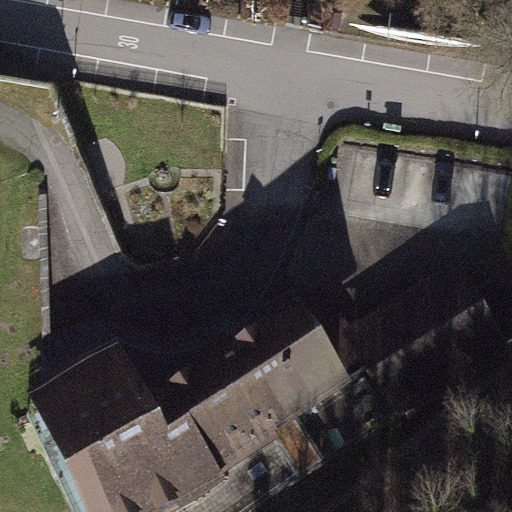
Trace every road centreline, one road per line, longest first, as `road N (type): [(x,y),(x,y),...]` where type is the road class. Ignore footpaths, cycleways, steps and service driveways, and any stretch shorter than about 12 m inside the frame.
road 1 (residential): [(294,77),(277,200),(253,264),(204,294),(152,307),(108,292),(64,174),(33,135),(0,122)]
road 2 (residential): [(0,25),(294,77)]
road 3 (residential): [(294,77),(511,119)]
